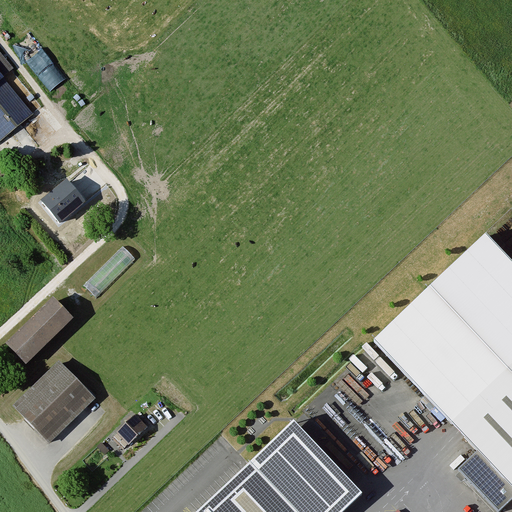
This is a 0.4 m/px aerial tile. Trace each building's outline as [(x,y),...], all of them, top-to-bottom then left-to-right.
[(13,42),(52,88),(67,75),(28,30),(13,42)] [(0,138),(33,113),(3,74),(13,67),(0,50),(0,138)] [(72,179),(45,201),(64,225),(91,203),(72,179)] [(511,261),(488,236),(375,341),(479,453),(459,471),(497,511),(499,511),(511,500),(511,261)] [(84,284),(97,296),(135,256),(123,244),(84,284)] [(79,320),(58,299),(11,344),(31,366),(79,320)] [(100,400),(61,360),(15,405),(53,445),(100,400)] [(134,412),(117,430),(129,442),(147,425),(134,412)] [(358,511),(374,498),(305,424),(209,511),(358,511)]
